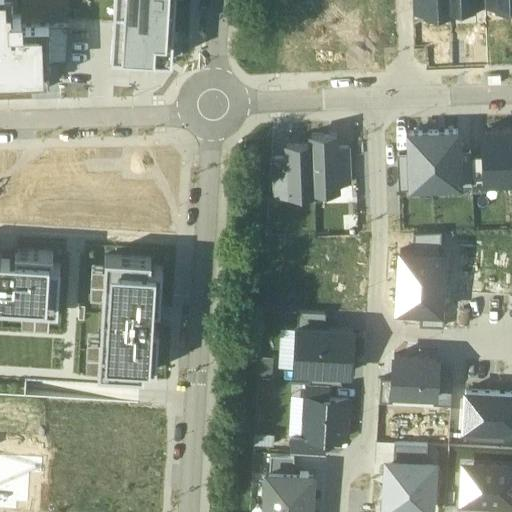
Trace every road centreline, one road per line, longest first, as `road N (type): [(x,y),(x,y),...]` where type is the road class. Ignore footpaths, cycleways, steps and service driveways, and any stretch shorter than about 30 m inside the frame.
road 1 (residential): [(218,107),(191,511)]
road 2 (residential): [(374,334),(377,98)]
road 3 (residential): [(0,118),(218,107)]
road 4 (residential): [(334,511),(336,468),(365,444),(374,334)]
road 5 (residential): [(218,107),(377,98)]
road 6 (residential): [(374,334),(511,342)]
